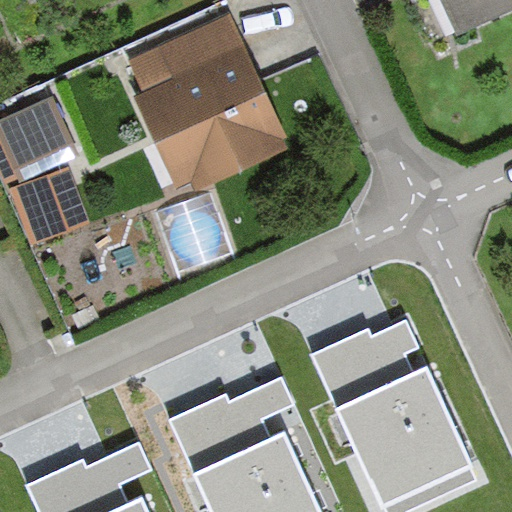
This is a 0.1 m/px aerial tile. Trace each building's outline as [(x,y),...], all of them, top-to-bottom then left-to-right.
[(511,0),(442,0),(460,37),(511,11),(511,0)] [(198,192),(294,149),(234,18),(133,63),(147,95),(139,98),(180,189),(194,182),(198,192)] [(56,99),(0,124),(0,127),(24,182),(81,156),(56,99)] [(68,179),(21,200),(39,241),(86,220),(68,179)] [(469,464),(426,372),(343,410),(386,503),(469,464)] [(318,511),(284,438),(201,476),(217,511),(318,511)] [(145,511),(141,503),(121,511),(145,511)]
